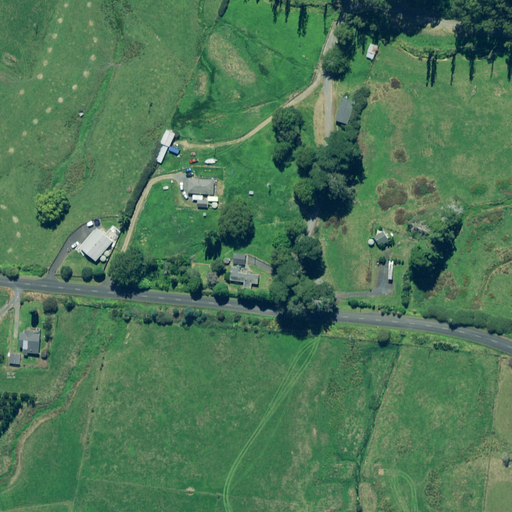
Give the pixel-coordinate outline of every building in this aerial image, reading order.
[(377,47),(371,45),(367,57),(373,59),(377,47)] [(356,103),(344,98),(336,121),(348,125),(356,103)] [(169,147),(170,147),(176,135),(168,131),(162,143),(164,144),(156,161),(162,163),(169,147)] [(215,181),(190,180),(189,194),(214,195),(215,181)] [(114,243),(98,229),(81,248),(97,262),(114,243)] [(391,241),(386,232),(376,238),(381,247),(391,241)] [(108,251),(100,260),(104,264),(112,254),(108,251)] [(246,256),(236,255),(235,264),(245,266),(246,256)] [(240,274),(240,268),(233,268),(231,281),(246,283),(245,289),(252,289),(253,284),(261,284),(261,276),(240,274)] [(40,354),(41,332),(27,331),(26,335),(22,335),(21,348),(25,348),(25,353),(40,354)] [(21,355),(11,355),(11,364),(21,365),(21,355)]
